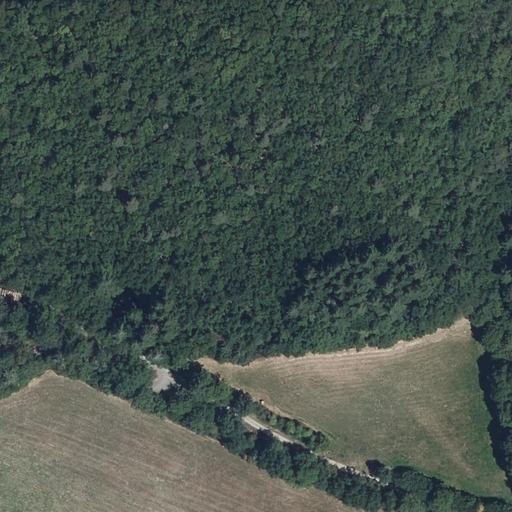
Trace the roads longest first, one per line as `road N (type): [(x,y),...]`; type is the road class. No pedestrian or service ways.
road 1 (track): [(0,286),(51,304),(193,396),(456,511)]
road 2 (track): [(0,379),(45,350),(149,388),(175,385)]
road 3 (track): [(511,378),(498,266),(511,233)]
